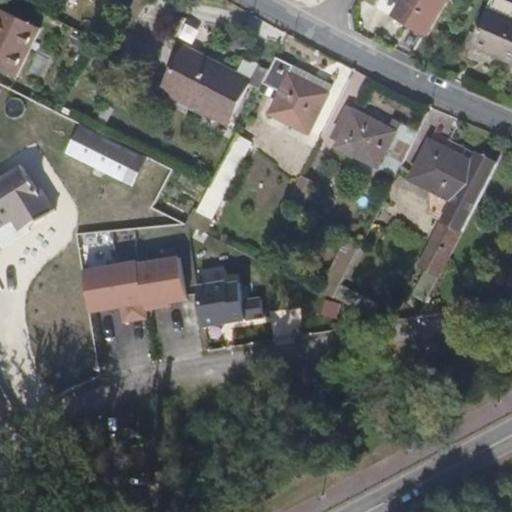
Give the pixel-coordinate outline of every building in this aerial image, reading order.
[(403,0),(394,16),(428,37),(450,0),(403,0)] [(511,3),(504,0),(495,0),(474,47),(511,63),(511,3)] [(0,69),(14,77),(38,27),(0,9),(0,69)] [(184,20),(172,41),(185,47),(163,92),(229,125),(252,80),(200,54),(211,33),(184,20)] [(238,72),(253,78),(259,63),(244,57),(238,72)] [(276,60),(265,82),(282,92),(271,114),(311,134),(331,94),(293,75),(297,70),(276,60)] [(337,147),(399,178),(420,133),(403,125),(398,132),(349,108),(333,140),(340,143),(337,147)] [(133,188),(147,161),(79,127),(64,154),(133,188)] [(212,219),(253,143),(238,134),(197,210),(212,219)] [(430,261),(446,269),(500,165),(479,154),(474,162),(433,141),(412,181),(453,203),(424,257),(430,261)] [(25,160),(0,174),(0,225),(11,219),(19,232),(55,210),(25,160)] [(293,193),(309,202),(319,184),(303,175),(293,193)] [(321,291),(336,299),(364,244),(350,236),(321,291)] [(420,267),(442,278),(446,269),(430,261),(424,257),(420,267)]
